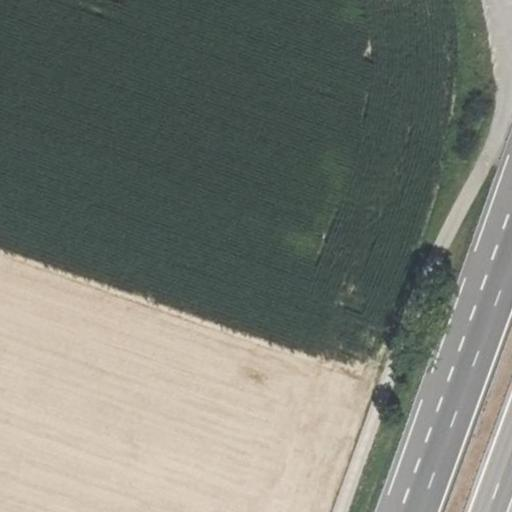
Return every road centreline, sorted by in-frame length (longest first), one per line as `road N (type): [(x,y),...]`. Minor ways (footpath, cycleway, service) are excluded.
road 1 (track): [(511,76),(490,158),(440,248),(342,511)]
road 2 (trunk): [(511,253),(417,511)]
